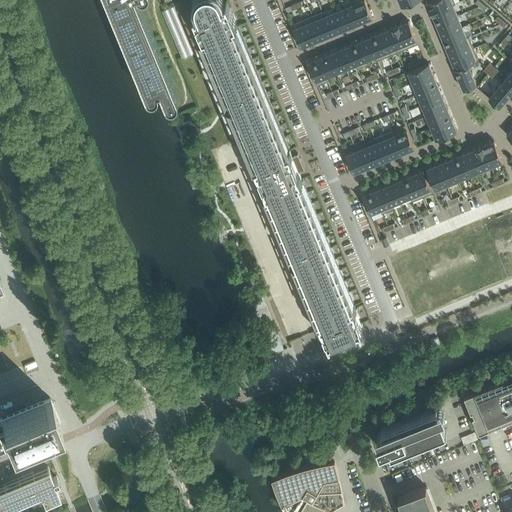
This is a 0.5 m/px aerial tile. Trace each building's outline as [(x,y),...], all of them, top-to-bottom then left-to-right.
[(109,0),(147,93),(148,94),(149,95),(150,96),(151,97),(152,97),(153,97),(154,97),(155,97),(156,97),(157,96),(158,95),(159,95),(159,94),(160,93),(160,92),(160,91),(160,90),(160,89),(160,88),(161,87),(167,101),(167,102),(168,102),(168,103),(169,103),(170,104),(171,104),(172,105),(173,105),(174,105),(175,105),(176,104),(177,104),(178,103),(178,102),(179,101),(179,100),(179,99),(179,98),(179,97),(179,96),(139,0),(109,0)] [(193,0),(193,1),(194,3),(194,4),(194,6),(195,8),(196,12),(198,15),(197,15),(195,13),(194,13),(196,20),(197,21),(200,28),(203,36),(205,36),(206,38),(203,39),(226,96),(229,94),(230,96),(228,97),(231,103),(232,103),(233,105),(230,106),(254,162),(256,161),(257,163),(255,164),(256,166),(257,167),(257,169),(258,170),(259,171),(260,172),(264,183),(264,185),(265,186),(265,188),(266,189),(266,191),(267,192),(268,194),(267,194),(293,258),(318,317),(319,317),(320,319),(320,320),(321,322),(322,323),(322,325),(323,326),(324,327),(327,334),(327,335),(327,336),(327,337),(328,337),(328,338),(328,339),(329,340),(329,341),(330,342),(332,341),(331,339),(336,336),(338,336),(340,340),(353,335),(351,330),(353,330),(360,327),(361,329),(363,328),(363,327),(363,326),(362,326),(362,325),(362,324),(361,324),(361,323),(361,322),(360,322),(360,321),(357,314),(357,312),(356,311),(356,309),(356,308),(355,306),(354,305),(353,303),(354,302),(327,238),(303,180),(301,180),(300,178),(301,178),(299,172),(305,169),(298,153),(292,156),(290,150),(288,150),(287,148),(290,147),(239,24),(236,26),(235,23),(237,22),(233,14),(230,7),(227,0),(226,0),(226,3),(225,3),(224,0),(193,0)] [(354,3),(352,0),(348,0),(342,3),(344,7),(352,26),(362,22),(354,3)] [(373,17),(369,10),(365,0),(352,0),(354,3),(362,22),(373,17)] [(453,4),(455,3),(453,0),(428,0),(427,1),(432,13),(453,4)] [(458,15),(453,4),(432,13),(437,24),(458,15)] [(332,7),(323,11),(325,15),(324,15),(332,34),(342,30),(334,11),(332,7)] [(352,26),(344,7),(334,11),(342,30),(352,26)] [(324,15),(325,15),(323,11),(312,15),(314,19),(322,38),(332,34),(324,15)] [(314,19),(312,15),(302,19),(304,24),(312,42),(322,38),(314,19)] [(462,26),(458,15),(437,24),(441,35),(462,26)] [(304,24),(302,19),(292,24),(294,28),(301,47),(312,42),(304,24)] [(417,39),(412,28),(409,20),(398,24),(406,43),(408,48),(418,43),(417,39)] [(406,43),(398,24),(388,29),(396,47),(398,52),(408,48),(406,43)] [(462,26),(441,35),(446,46),(467,37),(466,37),(469,36),(472,34),(468,24),(462,26)] [(396,47),(388,29),(378,33),(386,51),(388,56),(398,52),(396,47)] [(386,51),(378,33),(368,37),(376,56),(375,56),(377,60),(388,56),(386,51)] [(469,36),(466,37),(467,37),(446,46),(450,57),(471,48),(474,47),(469,36)] [(376,56),(368,37),(358,41),(366,60),(375,56),(376,56)] [(366,60),(358,41),(348,45),(356,64),(357,68),(368,64),(366,60)] [(356,64),(348,45),(338,49),(346,68),(356,64)] [(478,59),(474,47),(471,48),(450,57),(455,68),(468,63),(476,60),(478,59)] [(346,68),(338,49),(328,53),(336,72),(346,68)] [(336,72),(328,53),(318,57),(326,76),(327,76),(336,72)] [(326,76),(318,57),(308,62),(311,70),(315,81),(317,85),(328,80),(327,76),(326,76)] [(429,62),(408,71),(412,82),(413,83),(434,74),(429,62)] [(476,83),(468,63),(455,68),(463,89),(476,83)] [(511,87),(511,69),(503,80),(511,87)] [(438,85),(434,74),(413,83),(412,82),(410,83),(415,95),(417,94),(438,85)] [(499,106),(511,91),(511,87),(503,80),(489,97),(499,106)] [(422,105),(443,96),(438,85),(417,94),(422,105)] [(426,116),(447,107),(443,96),(422,105),(426,116)] [(452,118),(447,107),(426,116),(431,127),(452,118)] [(457,130),(452,118),(431,127),(436,139),(457,130)] [(407,129),(405,124),(395,128),(396,133),(404,152),(415,147),(407,129)] [(396,133),(395,128),(385,133),(386,137),(394,156),(404,152),(396,133)] [(386,137),(385,133),(374,137),(375,139),(376,141),(384,160),(394,156),(386,137)] [(375,139),(366,143),(365,143),(366,146),(366,145),(374,164),(384,160),(376,141),(375,139)] [(494,140),(482,145),(491,166),(491,168),(504,163),(494,140)] [(366,145),(366,146),(357,150),(364,168),(374,164),(366,145)] [(491,166),(482,145),(471,149),(480,170),(491,166)] [(480,170),(471,149),(460,154),(469,175),(480,170)] [(364,168),(357,150),(346,154),(354,173),(364,168)] [(469,175),(460,154),(449,159),(458,180),(469,175)] [(458,180),(449,159),(438,163),(447,184),(458,180)] [(447,184),(438,163),(426,168),(435,189),(447,184)] [(431,188),(424,169),(413,173),(421,192),(423,197),(433,192),(431,188)] [(421,192),(413,173),(403,178),(411,196),(410,197),(412,201),(423,197),(421,192)] [(411,196),(403,178),(393,182),(401,201),(410,197),(411,196)] [(401,201),(393,182),(383,186),(391,205),(392,205),(401,201)] [(391,205),(383,186),(373,190),(381,209),(382,213),(393,209),(392,205),(391,205)] [(381,209),(373,190),(363,194),(371,213),(381,209)] [(253,299),(252,300),(260,321),(273,354),(284,349),(271,317),(263,295),(262,295),(253,299)] [(438,337),(431,339),(432,342),(433,345),(440,342),(438,337)] [(511,380),(505,383),(503,378),(465,393),(471,409),(473,408),(475,413),(473,414),(479,430),(511,416),(511,380)] [(0,445),(4,444),(10,441),(10,442),(60,421),(50,398),(0,419),(0,418),(0,445)] [(378,432),(381,439),(377,440),(381,448),(389,445),(391,451),(390,451),(391,452),(447,430),(446,428),(437,406),(437,405),(437,404),(381,427),(381,428),(382,428),(383,430),(381,431),(378,432)] [(300,511),(299,511),(320,511),(331,507),(333,506),(338,503),(341,501),(346,498),(344,490),(343,484),(342,477),(340,471),(340,468),(338,461),(336,453),(326,455),(317,456),(310,458),(303,460),(295,462),(288,465),(278,469),(273,471),(275,476),(277,483),(279,487),(280,491),(282,495),(285,501),(287,504),(288,506),(289,508),(291,511),(296,511),(298,510),(300,511)] [(0,511),(41,495),(44,501),(60,494),(54,481),(58,480),(56,476),(53,477),(48,466),(0,485),(0,511)] [(436,511),(426,486),(398,496),(404,511),(436,511)]
